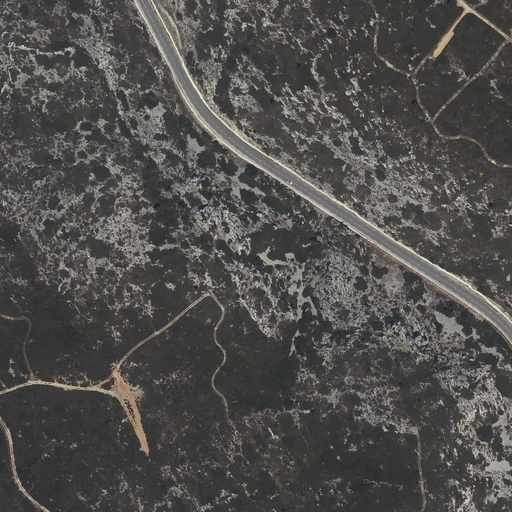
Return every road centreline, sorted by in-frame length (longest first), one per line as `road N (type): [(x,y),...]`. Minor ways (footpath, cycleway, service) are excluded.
road 1 (primary): [(142,0),(218,128),(511,333)]
road 2 (track): [(0,391),(35,382),(122,397),(146,447)]
